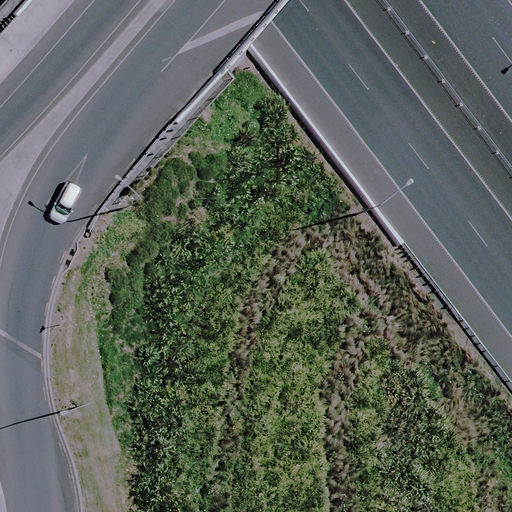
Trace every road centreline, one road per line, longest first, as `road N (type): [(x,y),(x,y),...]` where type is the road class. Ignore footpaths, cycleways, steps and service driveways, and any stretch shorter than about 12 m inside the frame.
road 1 (secondary): [(211,0),(68,158),(10,282),(1,398)]
road 2 (motorway): [(511,286),(295,0)]
road 3 (secondary): [(0,90),(102,0)]
road 4 (secondary): [(1,398),(31,462),(37,511)]
